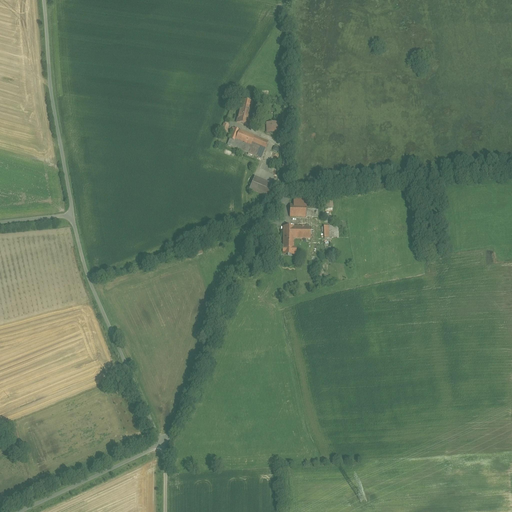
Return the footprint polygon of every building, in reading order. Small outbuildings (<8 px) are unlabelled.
[(241,101),(236,123),(248,126),(253,103),(241,101)] [(277,123),(266,123),(267,133),(278,133),(277,123)] [(268,143),(232,128),(231,131),(232,132),(227,145),(261,159),(268,143)] [(274,186),(255,178),(250,190),(269,198),(274,186)] [(332,195),(321,196),(322,204),(322,209),(333,208),(332,201),(332,195)] [(291,202),(290,202),(289,217),(305,217),(306,205),(306,202),(291,202)] [(318,206),(306,205),(305,217),(318,218),(318,206)] [(338,226),(324,227),(324,239),(338,238),(338,226)] [(310,228),(283,227),(283,237),(293,237),(293,239),(310,239),(310,228)] [(293,237),(283,237),(283,254),(295,255),(295,249),(293,249),(293,239),(293,237)]
